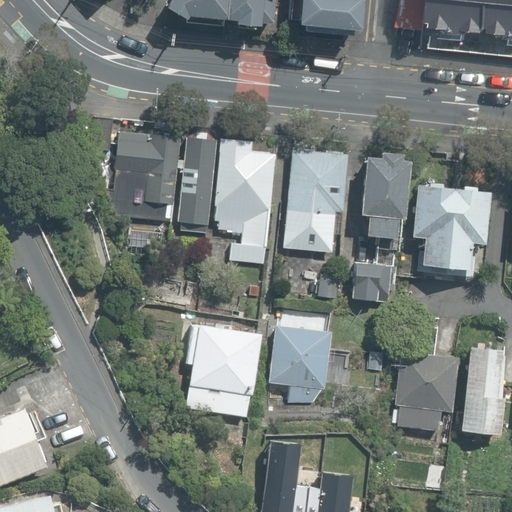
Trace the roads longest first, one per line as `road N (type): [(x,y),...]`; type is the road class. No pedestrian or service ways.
road 1 (secondary): [(511,108),(147,69),(84,47),(35,0)]
road 2 (residential): [(0,196),(103,403),(172,511)]
